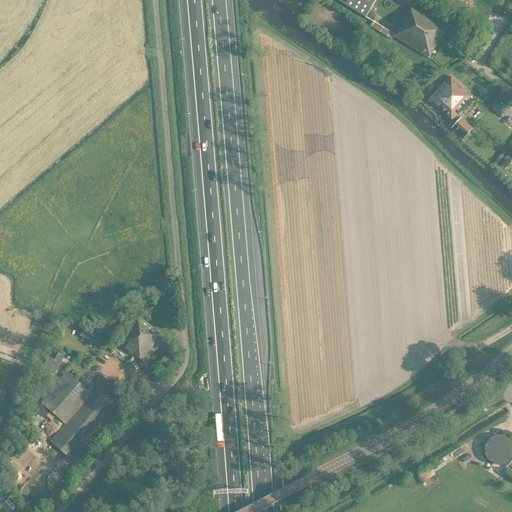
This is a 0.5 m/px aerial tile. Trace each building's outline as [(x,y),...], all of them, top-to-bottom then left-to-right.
[(339,0),(339,1),(365,18),(376,0),(339,0)] [(410,8),(394,33),(393,34),(392,36),(427,58),(445,30),(410,8)] [(383,28),(380,33),(390,39),(392,36),(393,34),(383,28)] [(466,91),(450,76),(428,100),(450,121),(449,123),(452,126),(448,131),(459,142),(469,131),(457,121),(453,118),(471,99),(464,92),(466,91)] [(500,96),(492,105),(502,114),(510,105),(500,96)] [(161,336),(136,316),(115,342),(132,356),(134,354),(141,360),(161,336)] [(84,329),(80,336),(94,344),(98,336),(84,329)] [(170,355),(175,349),(168,344),(163,350),(170,355)] [(43,367),(55,373),(65,352),(60,350),(55,359),(49,356),(43,367)] [(64,425),(50,442),(69,459),(116,404),(104,394),(110,388),(102,381),(91,394),(72,378),(66,373),(40,404),(46,409),(50,412),(64,425)] [(31,398),(34,400),(47,382),(44,380),(31,398)] [(40,404),(36,408),(46,417),(50,412),(46,409),(40,404)] [(483,452),(483,453),(483,455),(484,457),(484,459),(485,461),(486,462),(487,464),(489,465),(490,466),(492,467),(494,468),(496,468),(497,468),(499,468),(501,468),(503,468),(505,467),(506,466),(508,465),(509,464),(511,462),(511,461),(511,459),(511,447),(511,446),(511,445),(509,443),(508,442),(506,441),(505,440),(503,439),(501,439),(499,438),(497,438),(496,439),(494,439),(492,440),(490,441),(489,442),(487,443),(486,445),(485,446),(484,448),(484,450),(483,452)] [(0,501),(1,502),(8,496),(0,486),(0,501)]
